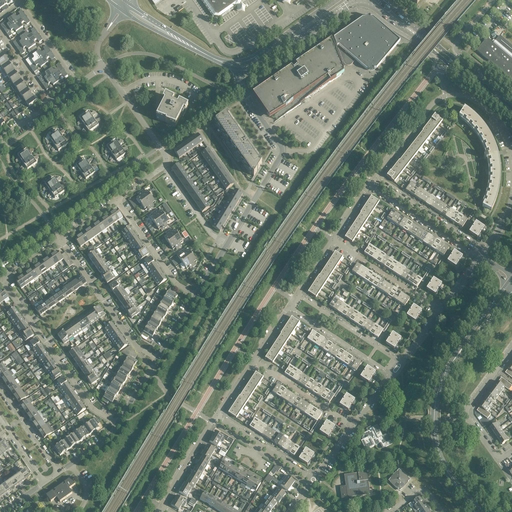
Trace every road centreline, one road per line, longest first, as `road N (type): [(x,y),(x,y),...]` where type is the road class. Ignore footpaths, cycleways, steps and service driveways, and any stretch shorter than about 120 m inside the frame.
road 1 (residential): [(226,244),(282,150),(238,68)]
road 2 (residential): [(118,423),(88,406),(2,279)]
road 3 (secondary): [(365,0),(511,118)]
road 4 (secondary): [(511,108),(381,0)]
road 5 (secondary): [(468,501),(443,463),(433,428),(437,393),(460,350)]
road 6 (residential): [(157,358),(132,343),(61,240)]
road 7 (residential): [(496,460),(465,408),(511,347)]
road 8 (secondary): [(238,68),(264,61),(350,0)]
road 9 (residential): [(481,250),(375,177)]
road 10 (residential): [(474,258),(368,188)]
road 11 (residential): [(194,296),(174,281),(116,200)]
road 12 (residential): [(436,310),(333,240)]
road 13 (residential): [(398,361),(298,293)]
road 14 (residential): [(164,167),(164,153),(102,67)]
